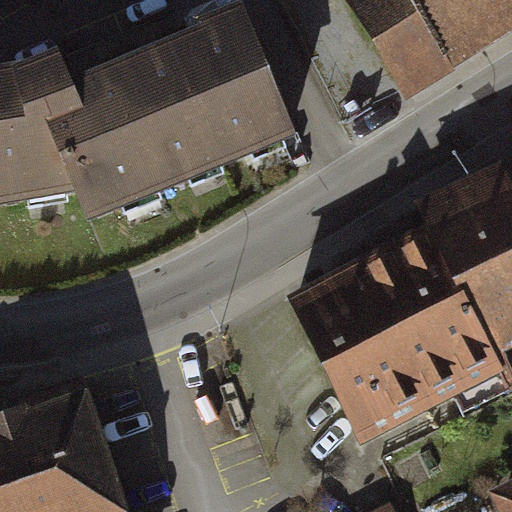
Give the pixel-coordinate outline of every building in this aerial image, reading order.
[(511,18),(511,0),(354,0),(406,84),(511,18)] [(66,45),(0,56),(0,213),(77,199),(91,232),(296,147),(240,16),(71,90),(66,45)] [(511,181),(443,214),(460,251),(511,360),(511,181)] [(390,476),(511,418),(511,360),(460,251),(407,276),(351,303),(316,319),(390,476)] [(0,511),(128,511),(92,403),(37,421),(0,433),(0,511)] [(506,511),(511,511),(511,489),(499,497),(506,511)] [(379,511),(401,511),(397,503),(379,511)]
